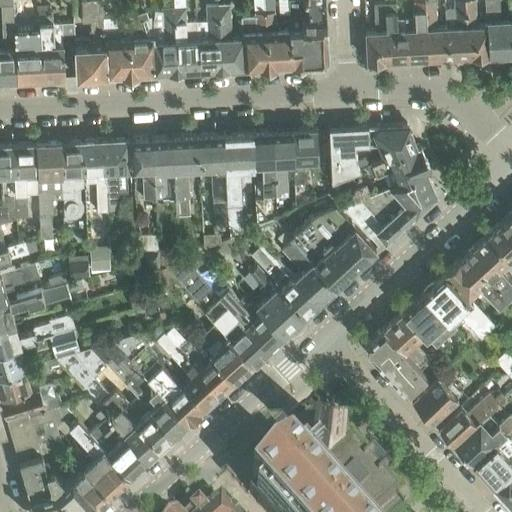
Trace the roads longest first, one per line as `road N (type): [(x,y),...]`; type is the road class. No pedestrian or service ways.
road 1 (residential): [(348,94),(0,108)]
road 2 (residential): [(125,511),(325,329)]
road 3 (residential): [(325,329),(511,159)]
road 4 (unclassified): [(486,511),(325,329)]
road 5 (residential): [(511,154),(440,92),(348,94)]
